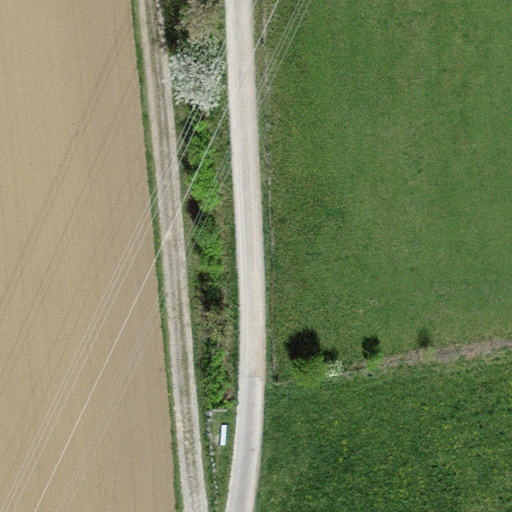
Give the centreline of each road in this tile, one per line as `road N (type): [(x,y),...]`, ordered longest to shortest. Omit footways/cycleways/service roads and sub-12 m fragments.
road 1 (track): [(150,0),(196,511)]
road 2 (unclassified): [(242,0),(250,399),(239,511)]
